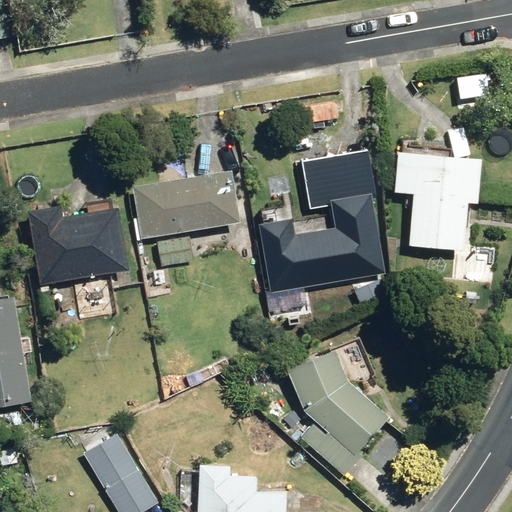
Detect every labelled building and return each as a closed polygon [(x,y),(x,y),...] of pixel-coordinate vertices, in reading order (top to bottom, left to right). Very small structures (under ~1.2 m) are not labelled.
[(0,0),(0,39),(19,36),(10,0),(0,0)] [(306,152),(312,195),(338,192),(332,149),(306,152)] [(418,245),(475,251),(480,203),(490,204),(494,158),(408,150),(404,192),(423,194),(418,245)] [(162,236),(166,265),(201,261),(197,231),(252,222),(244,170),(140,185),(148,238),(162,236)] [(268,224),(278,292),(364,280),(362,263),(388,262),(385,202),(356,204),(357,225),(304,233),(302,220),(268,224)] [(37,208),(48,285),(141,271),(132,205),(74,214),(72,203),(37,208)] [(428,280),(453,284),(457,253),(432,250),(428,280)] [(468,276),(479,278),(482,253),(471,251),(468,276)] [(392,264),(370,267),(375,299),(397,296),(392,264)] [(102,285),(106,333),(124,331),(120,284),(102,285)] [(0,299),(0,407),(40,402),(27,295),(0,299)] [(305,437),(351,478),(371,455),(369,453),(401,417),(360,382),(348,351),(298,370),(315,414),(320,419),(305,437)] [(149,511),(164,503),(125,433),(91,452),(123,511),(149,511)] [(7,455),(8,465),(27,462),(25,451),(7,455)] [(206,511),(299,511),(300,492),(269,491),(270,476),(243,474),(244,466),(209,464),(206,511)]
